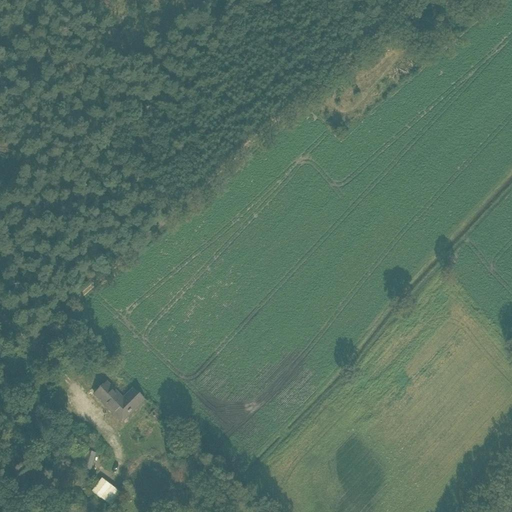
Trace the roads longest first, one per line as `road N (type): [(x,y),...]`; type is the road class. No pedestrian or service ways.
road 1 (track): [(0,375),(404,0)]
road 2 (track): [(183,0),(69,114)]
road 3 (track): [(169,215),(69,114)]
